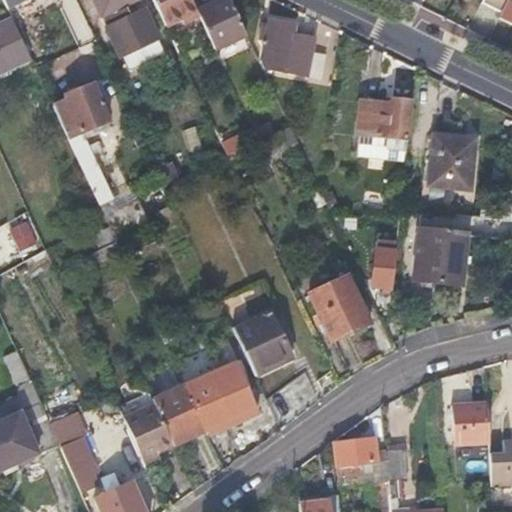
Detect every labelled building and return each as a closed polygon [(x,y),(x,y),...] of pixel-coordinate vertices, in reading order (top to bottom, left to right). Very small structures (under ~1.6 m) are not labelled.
[(3,0),(8,9),(27,0),(3,0)] [(128,0),(96,0),(102,12),(103,11),(109,24),(107,25),(121,54),(158,36),(145,7),(131,14),(125,1),(128,0)] [(197,8),(192,0),(155,0),(166,23),(197,8)] [(249,35),(232,0),(224,0),(198,12),(216,49),(249,35)] [(511,0),(479,0),(480,0),(504,12),(499,21),(511,26),(511,0)] [(260,59),(265,69),(308,81),(319,43),(297,36),(300,25),(272,16),(260,59)] [(0,71),(30,58),(12,20),(0,25),(0,71)] [(119,244),(152,228),(140,202),(121,212),(86,135),(112,121),(95,86),(67,99),(69,104),(55,110),(118,243),(119,244)] [(359,136),(361,137),(389,139),(388,148),(404,150),(409,102),(392,100),(391,105),(361,103),(359,136)] [(287,145),(279,128),(258,138),(266,154),(287,145)] [(471,193),(476,147),(453,145),(454,137),(435,135),(430,188),(471,193)] [(404,163),(405,150),(404,150),(388,148),(389,139),(361,137),(359,159),(404,163)] [(509,218),(510,208),(500,207),(499,218),(509,218)] [(6,230),(18,253),(38,243),(26,220),(6,230)] [(462,287),(468,237),(420,231),(414,281),(462,287)] [(123,253),(119,244),(89,258),(93,266),(123,253)] [(393,289),(397,252),(376,250),(373,287),(393,289)] [(370,321),(348,274),(311,292),(333,338),(370,321)] [(233,327),(253,369),(293,350),(273,309),(233,327)] [(2,356),(11,383),(26,378),(16,351),(2,356)] [(186,388),(205,429),(206,429),(257,405),(237,364),(186,388)] [(275,392),(290,416),(308,404),(294,381),(275,392)] [(59,444),(32,383),(19,388),(18,399),(23,409),(41,451),(59,444)] [(173,444),(205,429),(186,388),(185,385),(153,399),(155,404),(173,444)] [(444,404),(445,447),(485,446),(484,403),(444,404)] [(141,459),(173,444),(155,404),(122,419),(141,459)] [(0,468),(41,451),(23,409),(0,418),(0,468)] [(95,485),(75,440),(60,446),(80,492),(95,485)] [(510,482),(508,440),(503,441),(504,453),(488,453),(490,483),(510,482)] [(373,442),(331,446),(335,480),(358,477),(358,467),(375,465),(373,442)] [(401,457),(385,457),(387,479),(388,487),(404,486),(401,457)] [(390,511),(388,487),(387,479),(374,479),(376,511),(390,511)] [(144,511),(132,482),(96,497),(102,511),(144,511)] [(339,511),(338,501),(298,504),(299,511),(339,511)]
